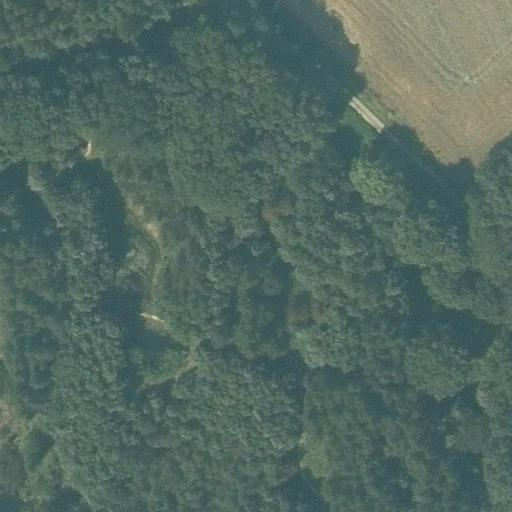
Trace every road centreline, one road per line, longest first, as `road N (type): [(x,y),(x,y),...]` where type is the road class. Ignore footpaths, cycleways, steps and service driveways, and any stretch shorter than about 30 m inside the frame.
road 1 (track): [(511,265),(222,0)]
road 2 (track): [(204,0),(0,79)]
